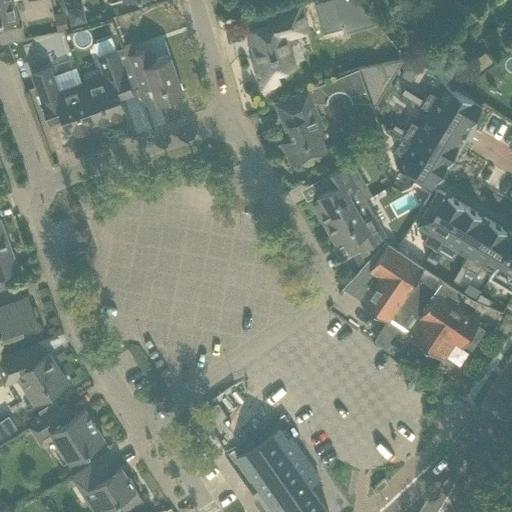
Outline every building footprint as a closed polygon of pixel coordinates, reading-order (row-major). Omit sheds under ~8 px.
[(19,25),(13,0),(10,0),(0,2),(0,24),(11,23),(15,40),(24,38),(21,24),(19,25)] [(322,0),(314,2),(322,32),(324,32),(323,30),(341,25),(342,26),(345,36),(346,35),(345,31),(344,29),(351,27),(374,20),(357,0),(322,0)] [(401,0),(390,8),(399,21),(417,8),(410,0),(401,0)] [(285,36),(306,30),(300,7),(264,17),(267,27),(248,32),(256,59),(253,60),(261,88),(279,83),(275,71),(294,66),(285,36)] [(169,54),(154,60),(150,47),(127,55),(140,90),(151,86),(157,101),(183,92),(169,54)] [(104,74),(99,75),(81,82),(96,124),(124,113),(117,95),(131,90),(116,50),(97,57),(104,74)] [(360,67),(358,67),(359,68),(361,68),(374,106),(401,61),(407,60),(407,59),(400,60),(360,67)] [(408,61),(400,74),(410,80),(413,76),(418,67),(408,61)] [(96,124),(81,82),(58,91),(50,66),(31,73),(48,119),(58,116),(62,117),(68,134),(96,124)] [(322,123),(313,102),(325,102),(326,99),(327,96),(329,94),(331,92),(334,91),(337,90),(341,91),(343,92),(346,94),(348,96),(349,99),(349,102),(368,103),(356,68),(277,101),(292,138),(281,142),(290,163),(326,149),(317,128),(320,127),(322,123)] [(407,89),(404,95),(429,109),(465,131),(481,104),(445,82),(437,95),(429,91),(424,99),(407,89)] [(394,123),(391,128),(448,161),(465,131),(429,109),(419,125),(411,121),(406,130),(394,123)] [(388,125),(385,130),(400,139),(394,149),(402,154),(395,165),(432,187),(448,161),(391,128),(388,125)] [(358,188),(344,164),(319,178),(325,189),(317,194),(320,199),(312,203),(323,223),(355,205),(348,193),(358,188)] [(438,188),(416,225),(428,232),(423,240),(432,246),(425,257),(430,260),(464,204),(438,188)] [(464,204),(430,260),(435,263),(442,252),(451,257),(456,249),(466,255),(488,219),(464,204)] [(355,205),(324,223),(335,243),(342,238),(344,242),(351,255),(359,250),(362,256),(368,253),(371,249),(369,245),(377,240),(385,236),(372,212),(362,217),(355,205)] [(455,273),(452,278),(458,281),(467,267),(476,272),(481,264),(491,270),(492,270),(511,236),(511,232),(488,219),(466,255),(455,273)] [(0,275),(18,269),(0,220),(0,275)] [(491,270),(488,276),(511,290),(511,236),(492,270),(491,270)] [(455,305),(463,294),(384,240),(342,287),(362,300),(360,302),(387,320),(390,316),(409,329),(406,333),(442,357),(453,340),(461,346),(478,321),(455,305)] [(16,282),(0,288),(0,337),(2,343),(23,336),(19,326),(36,320),(27,294),(21,296),(16,282)] [(479,292),(476,297),(488,304),(491,299),(479,292)] [(32,345),(0,357),(0,373),(4,385),(18,379),(34,404),(51,393),(67,382),(48,352),(40,357),(32,345)] [(65,402),(48,413),(30,424),(42,443),(54,436),(70,461),(104,439),(84,408),(72,415),(65,402)] [(278,427),(236,457),(272,509),(282,502),(289,511),(327,511),(328,511),(309,484),(318,477),(290,436),(287,439),(278,427)] [(105,453),(88,463),(69,475),(92,511),(98,511),(118,499),(124,509),(141,499),(121,466),(115,470),(105,453)]
